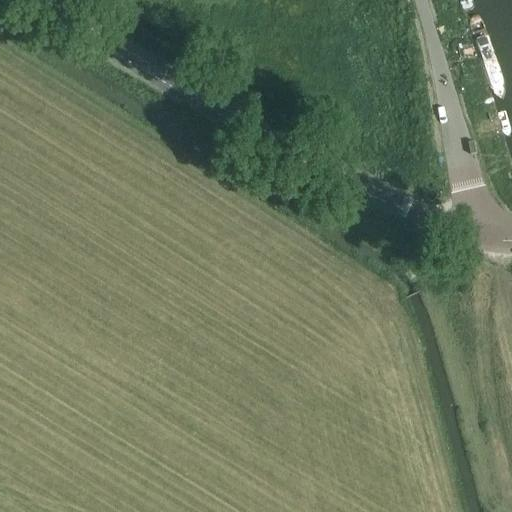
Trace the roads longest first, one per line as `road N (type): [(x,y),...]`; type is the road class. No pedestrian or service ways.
road 1 (tertiary): [(487,238),(287,155),(23,0)]
road 2 (unclassified): [(487,238),(419,0)]
